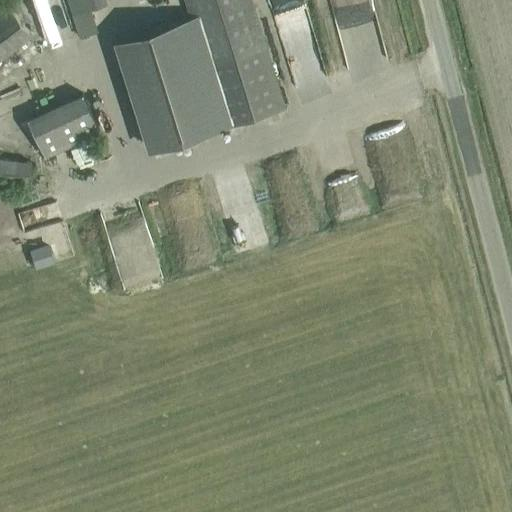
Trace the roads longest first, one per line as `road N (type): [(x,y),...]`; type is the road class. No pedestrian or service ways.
road 1 (unknown): [(449,69),(168,172),(132,177),(116,162),(90,54),(131,0)]
road 2 (unclassified): [(511,314),(431,0)]
